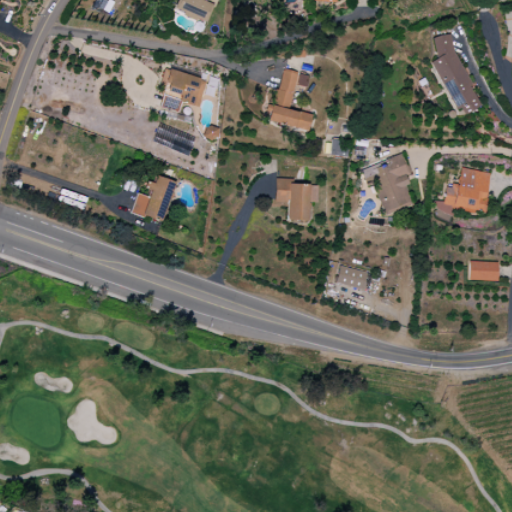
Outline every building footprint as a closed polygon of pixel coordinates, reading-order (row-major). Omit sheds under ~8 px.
[(176,0),(173,10),(204,21),(211,0),(176,0)] [(429,62),(458,117),(481,106),(443,34),(429,41),(437,58),(429,62)] [(306,131),(310,115),(288,110),(296,73),(279,69),(267,122),(306,131)] [(178,103),(198,107),(204,79),(165,70),(157,108),(177,112),(178,103)] [(216,128),(202,127),(201,139),(215,140),(216,128)] [(346,148),(338,148),(339,140),(329,140),(328,156),(346,157),(346,148)] [(411,207),(404,186),(407,185),(404,176),(410,174),(403,155),(359,169),(364,184),(371,182),(382,216),(411,207)] [(489,174),(459,168),(456,187),(444,185),(441,202),(433,201),(432,210),(475,217),(476,212),(482,213),(489,174)] [(174,183),(155,176),(152,184),(144,181),(141,188),(148,191),(146,197),(135,194),(129,212),(160,222),(174,183)] [(306,221),(307,202),(316,203),(316,185),(288,184),(288,179),(274,179),(273,203),(286,203),(285,220),(306,221)] [(496,262),(467,262),(466,281),(496,281),(496,262)] [(338,266),(334,284),(361,290),(365,272),(338,266)]
